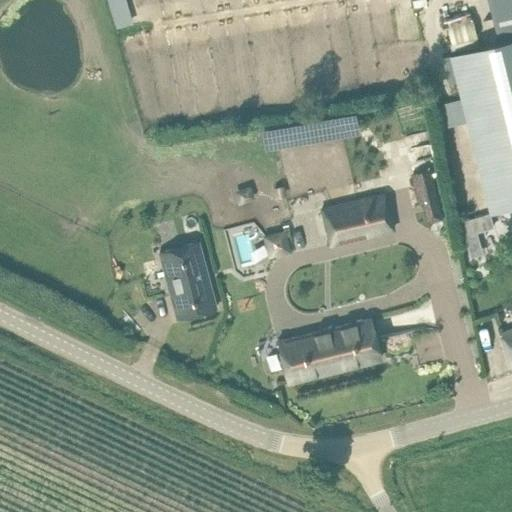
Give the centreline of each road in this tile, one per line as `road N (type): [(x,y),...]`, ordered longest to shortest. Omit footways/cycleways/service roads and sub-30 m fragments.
road 1 (tertiary): [(353,448),(244,432),(0,314)]
road 2 (tertiary): [(353,448),(511,404)]
